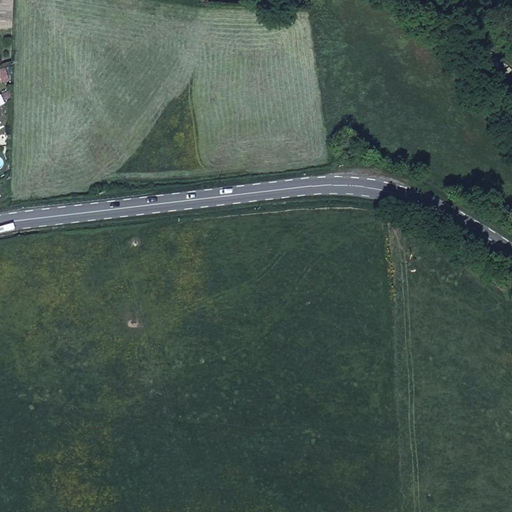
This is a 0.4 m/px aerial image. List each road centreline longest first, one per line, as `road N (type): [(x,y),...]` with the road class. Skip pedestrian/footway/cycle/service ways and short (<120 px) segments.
road 1 (primary): [(0,224),(301,187),(382,187),(441,210),(511,254)]
road 2 (unclassified): [(511,131),(449,0)]
